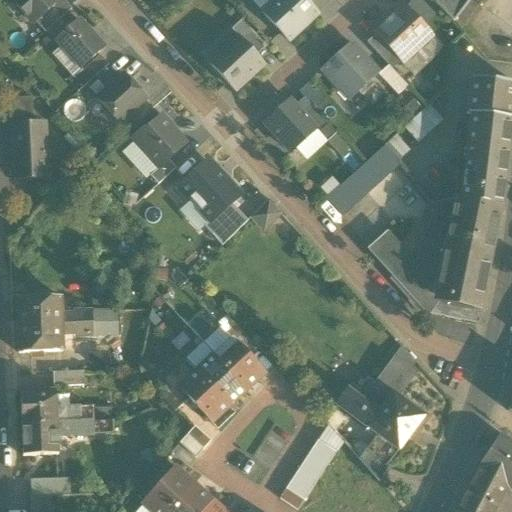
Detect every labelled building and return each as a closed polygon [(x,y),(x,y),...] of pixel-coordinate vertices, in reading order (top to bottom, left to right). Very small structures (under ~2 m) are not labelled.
[(9,0),(33,26),(35,24),(60,1),(58,0),(9,0)] [(35,24),(44,34),(71,10),(61,0),(60,0),(60,1),(35,24)] [(304,1),(302,0),(275,0),(261,14),(288,42),(317,16),(304,1)] [(415,0),(412,0),(404,8),(419,24),(429,15),(415,0)] [(433,0),(448,16),(454,22),(470,2),(471,0),(433,0)] [(399,62),(401,64),(430,37),(419,24),(404,8),(374,35),(375,36),(399,62)] [(74,63),(80,70),(103,49),(78,21),(55,42),(60,48),(74,63)] [(238,39),(255,58),(265,48),(241,22),(231,31),(238,39)] [(390,71),(399,62),(375,36),(366,44),(388,68),(390,71)] [(209,66),(234,92),(263,66),(255,58),(238,39),(209,66)] [(348,101),(357,93),(368,83),(378,75),(351,45),(322,72),(348,101)] [(74,63),(60,48),(52,55),(66,70),(74,63)] [(74,79),(83,89),(107,66),(99,57),(74,79)] [(390,71),(388,68),(378,76),(397,97),(407,88),(390,71)] [(112,117),(118,124),(144,100),(123,76),(97,100),(103,107),(102,113),(107,117),(112,117)] [(470,117),(470,122),(498,125),(504,124),(504,120),(510,121),(511,102),(511,84),(470,79),(466,116),(470,117)] [(371,87),(368,83),(357,93),(361,96),(371,87)] [(9,101),(11,127),(33,125),(31,99),(9,101)] [(263,125),(290,155),(316,132),(302,116),(289,101),(263,125)] [(420,114),(434,129),(442,122),(428,107),(420,114)] [(316,131),(327,143),(335,135),(311,108),(302,116),(316,132),(316,131)] [(134,143),(158,169),(167,161),(185,145),(161,118),(134,143)] [(507,150),(510,121),(504,120),(504,124),(498,125),(470,122),(467,145),(507,150)] [(404,130),(417,144),(425,137),(412,122),(404,130)] [(44,125),(33,125),(11,127),(13,180),(47,179),(44,125)] [(387,145),(401,160),(409,152),(395,137),(387,145)] [(502,195),(507,150),(467,145),(460,201),(500,208),(501,209),(503,199),(502,195)] [(378,153),(352,177),(325,201),(342,219),(368,194),(394,171),(378,153)] [(149,177),(157,186),(175,170),(167,161),(158,169),(149,177)] [(231,205),(238,198),(207,163),(179,188),(179,189),(173,194),(184,206),(189,201),(209,223),(210,224),(231,205)] [(489,258),(500,208),(460,201),(455,199),(447,240),(445,248),(445,249),(489,258)] [(250,220),(264,234),(282,216),(269,201),(250,220)] [(247,222),(231,205),(210,224),(209,223),(203,228),(221,248),(247,222)] [(422,243),(438,246),(440,238),(442,226),(435,224),(436,216),(427,214),(421,243),(422,243)] [(370,250),(428,314),(439,300),(435,299),(445,249),(445,248),(438,246),(422,243),(421,243),(416,269),(386,236),(370,250)] [(447,240),(440,238),(438,246),(445,248),(447,240)] [(479,308),(489,258),(445,249),(435,299),(439,300),(479,308)] [(97,284),(97,295),(117,294),(116,284),(97,284)] [(16,300),(17,327),(61,326),(61,317),(60,298),(44,299),(31,299),(16,300)] [(91,325),(91,336),(118,336),(118,313),(91,314),(91,325)] [(72,314),(73,316),(73,325),(91,325),(91,314),(72,314)] [(61,326),(73,325),(73,316),(61,317),(61,326)] [(61,335),(73,335),(73,325),(61,326),(61,335)] [(91,325),(73,325),(73,335),(73,337),(91,336),(91,325)] [(61,335),(61,326),(17,327),(18,354),(62,353),(61,335)] [(231,340),(244,354),(253,346),(234,326),(225,334),(231,340)] [(213,357),(246,392),(263,375),(244,354),(231,340),(213,357)] [(393,359),(405,368),(413,361),(399,345),(391,353),(395,358),(393,359)] [(213,357),(196,373),(228,408),(246,392),(213,357)] [(392,359),(372,387),(371,387),(387,400),(391,394),(397,399),(415,376),(405,368),(393,359),(392,359)] [(54,373),(55,387),(85,386),(84,372),(54,373)] [(211,424),(228,408),(196,373),(178,389),(211,424)] [(376,414),(387,400),(371,387),(372,387),(368,384),(360,394),(350,387),(347,392),(376,414)] [(365,429),(376,414),(347,392),(336,407),(365,429)] [(21,426),(56,425),(56,410),(55,393),(21,394),(21,426)] [(423,418),(397,399),(391,394),(387,400),(376,414),(365,429),(376,437),(397,452),(423,418)] [(92,409),(56,410),(56,425),(92,424),(92,409)] [(92,424),(93,436),(113,435),(112,422),(92,424)] [(92,424),(56,425),(56,438),(93,436),(92,424)] [(57,456),(56,438),(56,425),(21,426),(22,457),(57,456)] [(187,437),(203,451),(210,443),(194,429),(187,437)] [(179,445),(195,460),(203,451),(187,437),(179,445)] [(386,468),(397,452),(376,437),(364,453),(385,469),(386,468)] [(456,511),(494,511),(503,497),(511,480),(511,445),(501,437),(479,469),(474,478),(456,511)] [(317,442),(311,452),(328,463),(335,454),(317,442)] [(322,473),(328,463),(311,452),(305,462),(322,473)] [(358,460),(378,482),(388,469),(386,468),(385,469),(364,453),(358,460)] [(316,483),(322,473),(305,462),(298,471),(316,483)] [(141,505),(148,511),(169,511),(192,486),(174,470),(141,505)] [(309,493),(316,483),(298,471),(292,481),(309,493)] [(52,511),(52,498),(57,498),(69,497),(68,480),(28,482),(29,499),(29,511),(52,511)] [(511,480),(503,497),(511,502),(511,480)] [(303,502),(309,493),(292,481),(285,491),(303,502)] [(202,511),(211,503),(192,486),(169,511),(202,511)] [(279,501),(296,511),(303,502),(285,491),(279,501)] [(511,511),(511,502),(503,497),(494,511),(511,511)] [(202,511),(220,511),(211,503),(202,511)]
